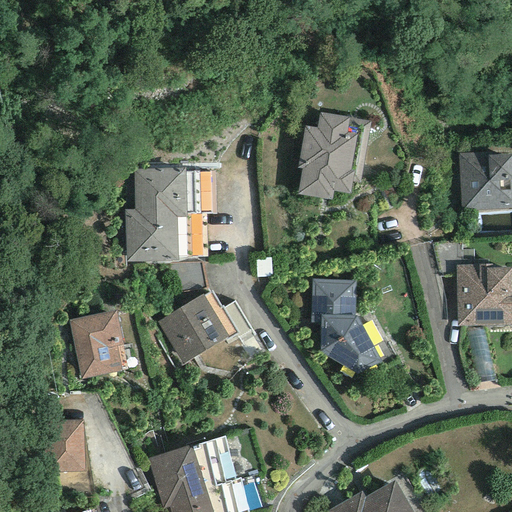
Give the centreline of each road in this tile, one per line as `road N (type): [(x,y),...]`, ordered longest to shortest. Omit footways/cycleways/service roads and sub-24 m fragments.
road 1 (residential): [(511,403),(432,418),(349,448),(305,482),(290,511)]
road 2 (residential): [(107,511),(68,361)]
